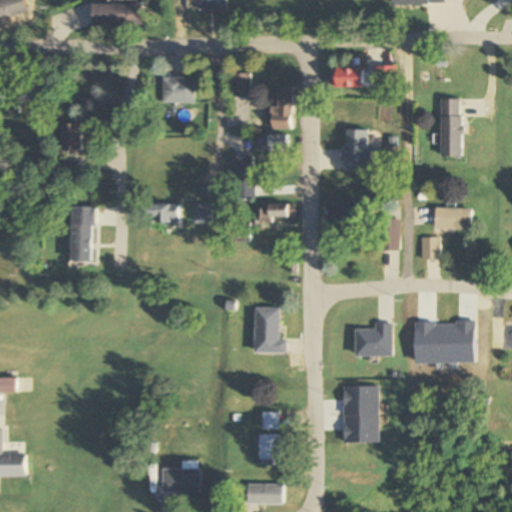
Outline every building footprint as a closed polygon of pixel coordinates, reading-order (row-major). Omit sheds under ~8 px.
[(0,0),(0,17),(1,20),(28,12),(23,0),(0,0)] [(199,0),(199,11),(227,11),(227,0),(199,0)] [(93,4),(93,26),(143,26),(143,4),(93,4)] [(396,66),(376,66),(376,89),(396,89),(396,66)] [(364,88),(364,68),(338,68),(338,88),(364,88)] [(233,97),(251,97),(251,74),(233,74),(233,97)] [(164,104),(195,104),(195,78),(164,78),(164,104)] [(293,129),(293,88),(278,88),(278,107),(273,107),(273,129),(293,129)] [(463,157),(463,100),(441,100),(441,157),(463,157)] [(64,153),(82,153),(82,123),(64,124),(64,153)] [(370,171),(370,130),(346,130),(346,171),(370,171)] [(262,151),(289,151),(289,136),(262,136),(262,151)] [(254,179),(254,156),(235,156),(235,179),(254,179)] [(82,181),(82,161),(64,161),(64,181),(82,181)] [(401,251),(401,209),(379,209),(379,203),(335,203),(335,224),(363,224),(363,251),(401,251)] [(213,204),(196,204),(196,225),(213,225),(213,204)] [(180,225),(180,205),(150,205),(150,225),(180,225)] [(295,221),(295,205),(262,205),(262,221),(295,221)] [(474,209),(436,209),(436,231),(474,231),(474,209)] [(251,223),(229,223),(229,242),(251,242),(251,223)] [(92,262),(93,224),(72,224),(72,262),(92,262)] [(441,237),(423,238),(423,260),(441,260),(441,237)] [(256,354),(288,354),(288,340),(280,340),(281,308),(257,308),(256,354)] [(367,351),(335,351),(335,368),(367,368),(367,351)] [(0,393),(15,393),(15,379),(0,379),(0,393)] [(264,430),(280,430),(280,414),(264,414),(264,430)] [(260,436),(260,467),(284,467),(284,436),(260,436)] [(0,478),(27,478),(27,455),(0,454),(0,478)] [(200,493),(200,462),(183,462),(183,470),(164,470),(164,493),(200,493)] [(285,486),(249,486),(249,506),(285,506),(285,486)]
